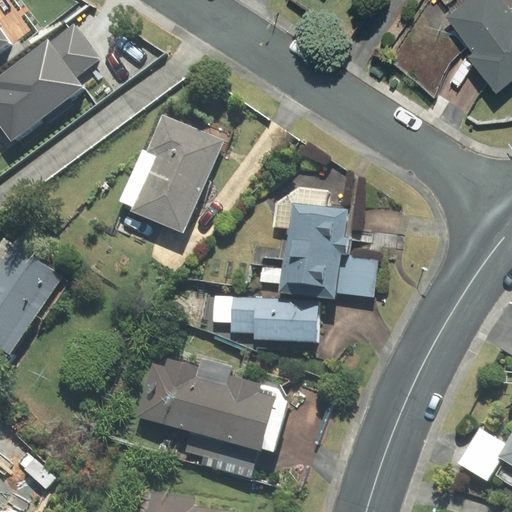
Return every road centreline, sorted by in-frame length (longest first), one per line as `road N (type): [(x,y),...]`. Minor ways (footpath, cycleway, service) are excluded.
road 1 (residential): [(190,0),(511,207)]
road 2 (residential): [(511,231),(426,362),(367,511)]
